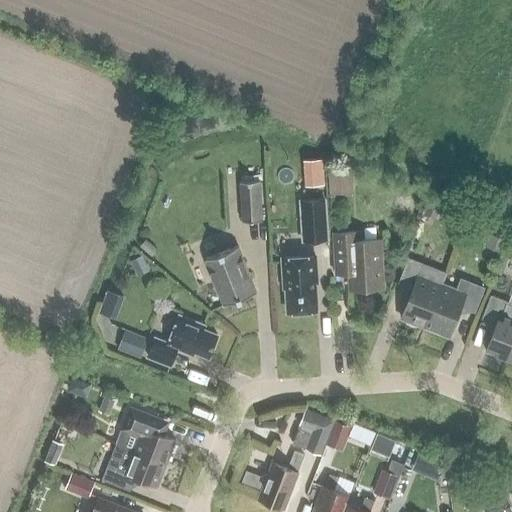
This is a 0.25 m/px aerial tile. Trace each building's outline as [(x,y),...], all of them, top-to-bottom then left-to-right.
[(327,175),(329,195),(353,193),(352,173),(327,175)] [(238,181),(241,221),(261,220),(258,180),(238,181)] [(324,198),(299,200),(302,242),(327,240),(324,198)] [(496,230),(490,245),(502,250),(508,235),(496,230)] [(359,241),(358,231),(332,232),(335,273),(349,272),(350,289),(382,287),(379,239),(359,241)] [(255,292),(237,245),(205,258),(223,305),(255,292)] [(146,262),(142,253),(129,259),(134,268),(146,262)] [(316,282),(315,256),(281,258),(283,288),(285,288),(287,312),(316,310),(314,282),(316,282)] [(400,318),(424,327),(441,284),(445,273),(408,258),(398,282),(412,287),(400,318)] [(456,290),(441,284),(424,327),(448,336),(460,305),(473,311),(483,287),(460,279),(456,290)] [(119,318),(128,295),(111,288),(102,311),(119,318)] [(506,359),(511,343),(511,304),(490,296),(481,318),(495,324),(485,351),(506,359)] [(167,343),(154,337),(147,356),(169,365),(176,348),(191,354),(193,351),(208,357),(216,334),(202,328),(203,325),(179,315),(167,343)] [(118,347),(140,355),(148,335),(126,326),(118,347)] [(114,398),(103,394),(98,409),(109,413),(114,398)] [(128,407),(115,443),(132,449),(166,462),(175,440),(150,431),(155,417),(128,407)] [(333,420),(304,409),(291,443),(319,455),(333,420)] [(335,420),(326,443),(342,449),(350,426),(335,420)] [(128,489),(133,476),(157,486),(166,462),(132,449),(115,443),(101,479),(128,489)] [(287,468),(272,462),(267,475),(265,474),(261,476),(258,484),(260,488),(261,489),(257,499),(282,508),(303,455),(293,451),(287,468)] [(425,472),(431,458),(418,452),(412,467),(425,472)] [(47,453),(44,461),(54,465),(57,457),(47,453)] [(391,460),(386,471),(397,476),(401,464),(391,460)] [(381,469),(372,492),(388,498),(397,476),(386,471),(381,469)] [(93,481),(71,473),(65,488),(87,497),(93,481)] [(323,486),(313,511),(340,511),(345,503),(348,496),(332,489),(337,478),(328,474),(324,486),(323,486)] [(511,511),(511,508),(503,493),(481,506),(484,511),(511,511)] [(360,509),(345,503),(340,511),(368,511),(373,500),(365,497),(360,509)] [(131,511),(97,498),(91,511),(131,511)]
